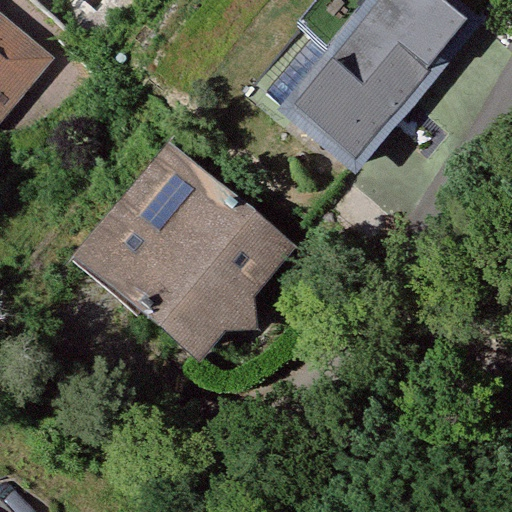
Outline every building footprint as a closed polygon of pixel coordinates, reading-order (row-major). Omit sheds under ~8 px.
[(248,109),(335,180),(452,41),(403,0),(338,0),(294,53),(248,109)] [(317,0),(282,42),(294,53),(338,0),(317,0)] [(0,108),(29,74),(0,50),(0,108)] [(260,268),(153,177),(71,277),(176,367),(197,341),(224,341),(221,315),(260,268)] [(33,435),(0,478),(0,479),(42,511),(77,469),(33,435)]
